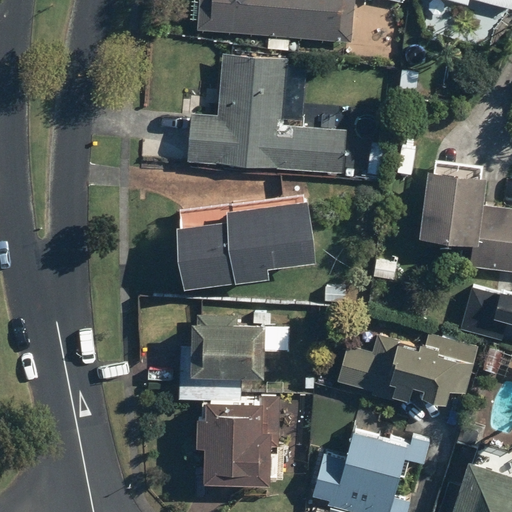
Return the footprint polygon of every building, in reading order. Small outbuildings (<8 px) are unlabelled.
[(202,0),(201,25),(357,38),(359,0),(202,0)] [(196,109),(192,156),(346,169),(350,126),(306,123),(312,56),(227,48),(221,111),(196,109)] [(423,63),(403,62),(401,90),(421,92),(423,63)] [(386,138),(365,137),(363,170),(384,171),(386,138)] [(477,238),(474,262),(511,266),(511,203),(490,200),(493,171),(435,164),(427,232),(477,238)] [(183,220),(191,282),(276,271),(275,261),(323,255),(315,192),(234,203),(235,213),(183,220)] [(379,257),(377,272),(399,276),(401,261),(379,257)] [(477,281),(465,324),(511,337),(511,283),(506,282),(504,289),(477,281)] [(349,284),(328,283),(327,298),(348,299),(349,284)] [(274,321),(275,310),(256,309),(256,317),(241,317),(242,312),(200,311),(199,342),(185,341),(184,393),(245,395),(246,370),(272,371),(272,347),(294,347),(294,322),(274,321)] [(352,341),(342,376),(415,397),(421,379),(431,382),(429,389),(454,396),(458,383),(471,387),(484,343),(433,329),(429,342),(382,329),(377,348),(352,341)] [(212,441),(211,477),(279,479),(280,443),(284,443),(286,391),(263,391),(263,396),(213,395),(213,412),(205,412),(204,441),(212,441)] [(365,511),(366,510),(373,511),(409,511),(414,494),(399,490),(408,452),(428,457),(433,440),(360,421),(352,455),(327,448),(317,489),(332,493),(327,511),(365,511)] [(452,476),(441,511),(511,511),(511,463),(472,452),(464,480),(452,476)]
